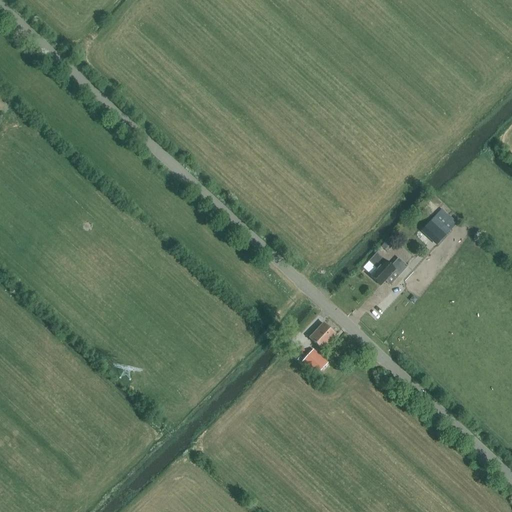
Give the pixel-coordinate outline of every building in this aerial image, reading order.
[(430,221),(422,230),(437,244),(445,235),(441,231),(433,224),(430,221)] [(419,236),(433,247),(436,243),(423,231),(419,236)] [(385,242),(380,247),(381,248),(385,251),(390,246),(385,242)] [(370,277),(381,286),(393,273),(398,278),(408,267),(398,259),(391,267),(385,261),(384,261),(377,255),(370,262),(377,269),(370,277)] [(317,346),(315,348),(320,353),(336,336),(323,324),(309,339),(317,346)] [(303,365),(316,377),(322,371),(328,364),(315,352),(309,359),(303,365)]
